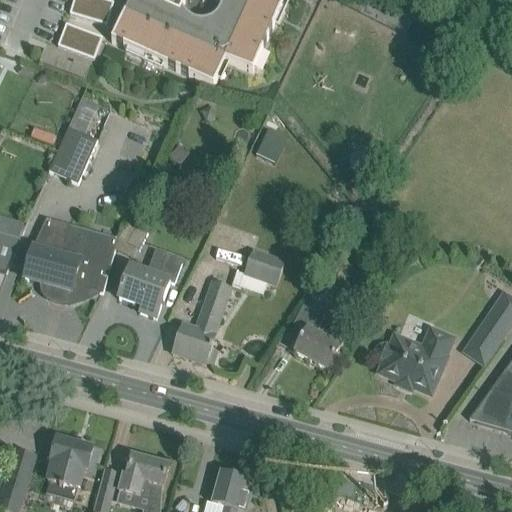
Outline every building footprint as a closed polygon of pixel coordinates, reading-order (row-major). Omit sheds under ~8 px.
[(74,0),(73,6),(80,8),(82,0),(74,0)] [(82,0),(80,8),(88,10),(90,0),(82,0)] [(94,0),(90,0),(88,10),(95,13),(99,1),(94,0)] [(139,0),(137,7),(129,4),(111,45),(127,52),(129,49),(164,65),(162,68),(213,91),(217,83),(213,81),(221,63),(252,77),(253,74),(250,72),(257,56),(260,58),(274,28),(270,26),(281,0),(220,0),(221,2),(221,7),(220,12),(217,16),(214,19),(210,22),(206,24),(201,24),(196,24),(192,22),(188,19),(181,12),(186,0),(139,0)] [(99,1),(95,13),(103,15),(106,4),(99,1)] [(106,4),(103,15),(110,17),(113,6),(106,4)] [(73,6),(70,17),(77,19),(80,8),(73,6)] [(80,8),(77,19),(84,21),(88,10),(80,8)] [(88,10),(84,21),(92,24),(95,13),(88,10)] [(95,13),(92,24),(99,26),(103,15),(95,13)] [(103,15),(99,26),(107,28),(110,17),(103,15)] [(66,27),(62,38),(69,41),(73,30),(66,27)] [(73,30),(69,41),(76,44),(80,33),(73,30)] [(80,33),(76,44),(84,46),(88,35),(80,33)] [(88,35),(84,46),(91,49),(95,38),(88,35)] [(62,38),(58,49),(65,52),(69,41),(62,38)] [(95,38),(91,49),(98,52),(102,41),(95,38)] [(69,41),(65,52),(72,55),(76,44),(69,41)] [(76,44),(72,55),(79,57),(84,46),(76,44)] [(84,46),(79,57),(87,60),(91,49),(84,46)] [(91,49),(87,60),(94,63),(98,52),(91,49)] [(78,188),(97,144),(84,138),(98,109),(82,102),(68,131),(49,175),(78,188)] [(372,154),(361,155),(362,169),(373,168),(372,154)] [(138,254),(150,228),(147,227),(152,215),(144,211),(126,248),(138,254)] [(33,252),(24,282),(51,292),(49,299),(71,306),(77,302),(81,292),(103,297),(118,242),(46,222),(33,252)] [(0,272),(5,274),(19,242),(0,236),(0,272)] [(276,290),(285,264),(253,253),(244,280),(276,290)] [(122,293),(118,302),(142,311),(140,316),(156,322),(163,303),(170,282),(177,285),(184,264),(166,258),(159,279),(148,275),(130,268),(123,289),(121,288),(120,292),(122,293)] [(213,338),(230,293),(212,286),(195,333),(182,329),(172,357),(205,368),(206,366),(212,368),(217,355),(211,353),(212,350),(211,350),(215,339),(213,338)] [(307,310),(319,317),(328,301),(315,294),(307,310)] [(483,368),(511,325),(511,302),(504,298),(465,356),(483,368)] [(340,351),(348,336),(336,330),(329,344),(307,332),(304,338),(294,355),(328,373),(340,351)] [(445,361),(453,343),(434,334),(424,357),(411,351),(409,346),(395,340),(390,350),(385,348),(380,349),(376,353),(376,359),(378,364),(383,366),(379,376),(430,398),(446,362),(445,361)] [(511,363),(469,424),(511,435),(511,363)] [(53,464),(47,486),(49,487),(77,495),(81,496),(87,474),(92,475),(95,462),(97,458),(92,456),(93,452),(56,442),(51,462),(50,463),(53,464)] [(19,511),(35,461),(15,455),(0,505),(0,511),(19,511)] [(163,491),(164,488),(169,468),(132,458),(126,480),(123,479),(119,494),(149,502),(143,511),(159,511),(161,491),(163,491)] [(108,511),(117,478),(105,475),(94,511),(108,511)] [(246,511),(250,498),(242,496),(246,482),(220,475),(215,495),(212,507),(224,510),(223,511),(246,511)]
